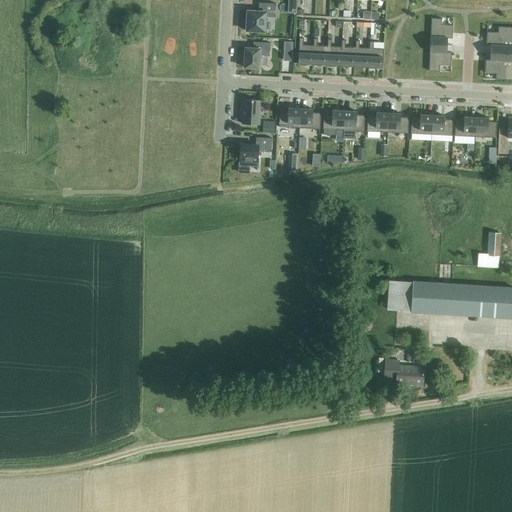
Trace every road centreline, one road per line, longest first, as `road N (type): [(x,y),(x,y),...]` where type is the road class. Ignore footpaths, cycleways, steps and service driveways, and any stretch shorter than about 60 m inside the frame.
road 1 (track): [(0,475),(73,470),(375,414)]
road 2 (residential): [(464,95),(223,82)]
